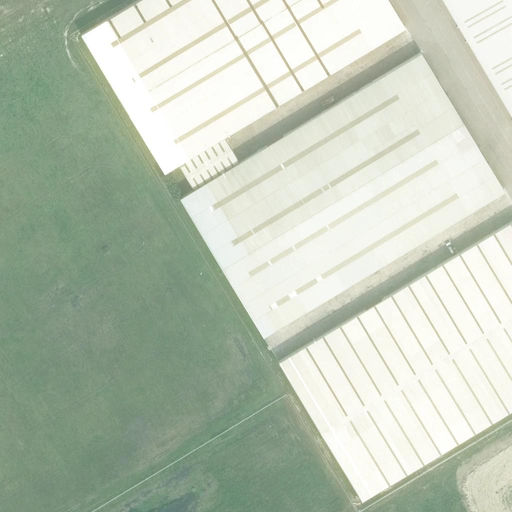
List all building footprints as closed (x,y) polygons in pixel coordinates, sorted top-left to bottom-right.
[(222,137),(404,26),(388,0),(135,0),(80,34),(163,172),(177,163),(222,137)] [(511,0),(445,0),(511,112),(511,0)] [(263,336),(504,191),(421,53),(238,163),(193,190),(180,198),(263,336)] [(193,190),(238,163),(222,137),(177,163),(193,190)] [(361,499),(511,407),(511,219),(277,361),(361,499)]
